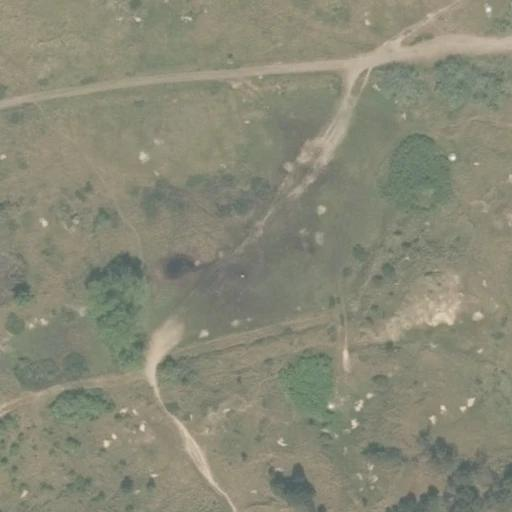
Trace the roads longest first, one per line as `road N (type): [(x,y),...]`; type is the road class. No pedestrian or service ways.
road 1 (track): [(0,412),(48,392),(126,378),(145,364),(156,331),(262,226),(314,151),(341,108),(350,66)]
road 2 (track): [(511,38),(350,66),(178,76),(0,100)]
road 3 (unknown): [(230,511),(164,413),(145,364)]
